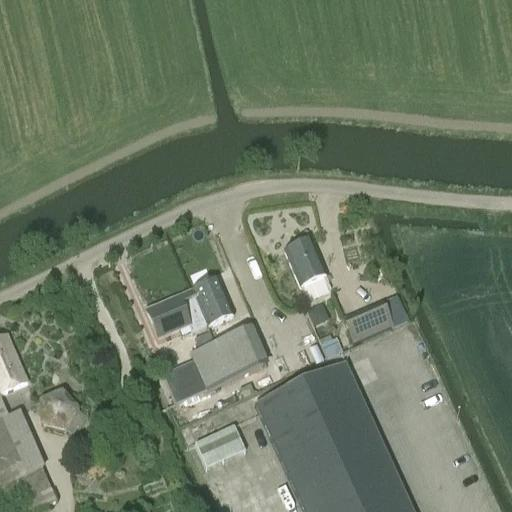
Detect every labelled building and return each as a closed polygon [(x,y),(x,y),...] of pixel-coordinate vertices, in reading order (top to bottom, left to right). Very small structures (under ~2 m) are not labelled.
[(330,293),(325,282),(310,245),(283,256),(298,293),(301,292),(306,304),(309,305),(328,298),(330,293)] [(158,343),(188,330),(191,339),(206,332),(232,321),(216,285),(191,296),(146,316),(158,343)] [(382,306),(340,324),(351,349),(392,332),(382,306)] [(174,410),(204,397),(205,399),(267,371),(250,333),(188,359),(191,367),(161,380),(174,410)] [(0,424),(6,421),(0,407),(0,399),(27,387),(6,340),(0,342),(0,424)] [(410,511),(348,368),(254,409),(300,511),(410,511)] [(59,395),(39,403),(37,404),(37,405),(37,407),(38,428),(39,429),(40,431),(41,432),(42,432),(63,437),(64,437),(65,437),(74,443),(87,423),(76,418),(78,415),(78,414),(77,413),(76,413),(76,412),(63,396),(62,395),(61,395),(60,395),(59,395)] [(232,431),(193,449),(204,473),(244,455),(232,431)] [(3,493),(0,485),(0,506),(20,497),(26,511),(41,511),(55,506),(41,476),(3,493)]
